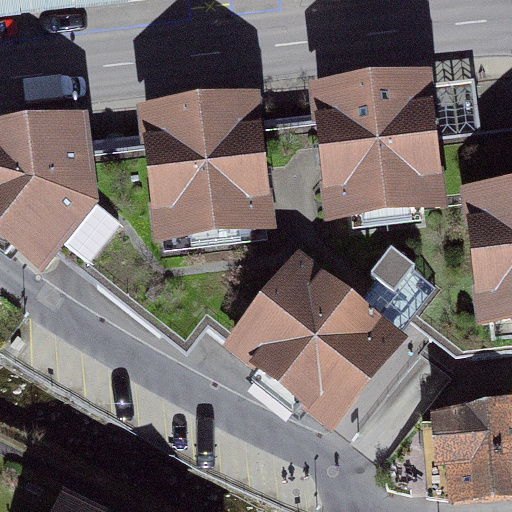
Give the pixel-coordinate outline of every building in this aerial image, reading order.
[(324,97),(336,222),(437,213),(425,88),(324,97)] [(253,113),(151,122),(164,245),(264,236),(253,113)] [(85,132),(0,141),(0,234),(41,268),(90,206),(85,132)] [(474,257),(482,330),(511,326),(511,194),(468,199),(474,257)] [(399,350),(301,272),(237,352),(335,429),(399,350)] [(511,411),(423,416),(426,479),(449,478),(450,503),(511,500),(511,411)]
